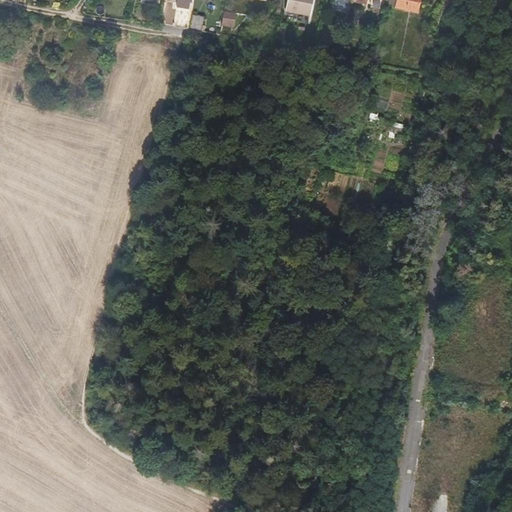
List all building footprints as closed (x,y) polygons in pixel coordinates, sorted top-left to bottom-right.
[(309,13),(311,0),(287,0),(286,10),(309,13)] [(416,12),(418,0),(391,0),(391,1),(396,3),(395,8),(416,12)] [(234,28),(236,15),(223,13),(221,26),(234,28)] [(282,38),(285,24),(278,22),(275,36),(282,38)] [(386,130),(393,138),(403,129),(396,121),(386,130)]
